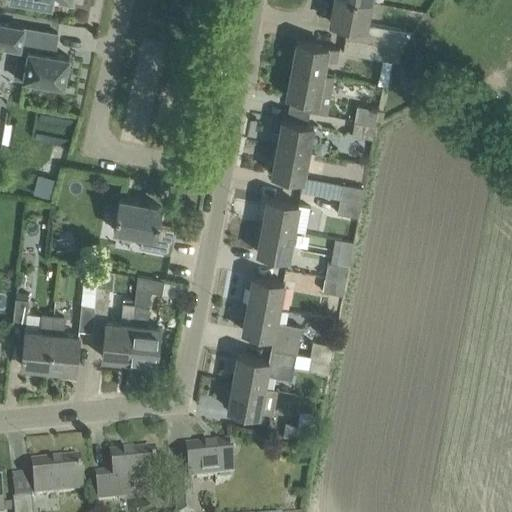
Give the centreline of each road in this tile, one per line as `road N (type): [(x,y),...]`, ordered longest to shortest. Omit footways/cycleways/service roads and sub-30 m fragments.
road 1 (residential): [(0,419),(179,402),(224,172)]
road 2 (residential): [(124,0),(96,129),(111,152),(224,172)]
road 3 (residential): [(224,172),(255,10)]
